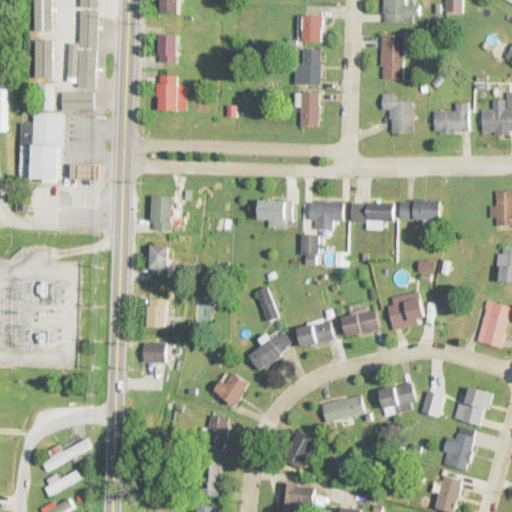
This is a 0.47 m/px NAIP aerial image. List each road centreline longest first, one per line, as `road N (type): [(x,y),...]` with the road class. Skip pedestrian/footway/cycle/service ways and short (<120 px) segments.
road 1 (secondary): [(109,511),(126,0)]
road 2 (residential): [(511,369),(433,348),(328,369),(271,414),(251,460),(244,511)]
road 3 (residential): [(346,149),(135,142)]
road 4 (residential): [(134,164),(345,165)]
road 5 (residential): [(345,165),(511,162)]
road 6 (residential): [(351,0),(345,165)]
road 7 (residential): [(113,413),(69,417),(32,435),(20,511)]
road 8 (residential): [(119,225),(26,224),(8,214),(0,191)]
